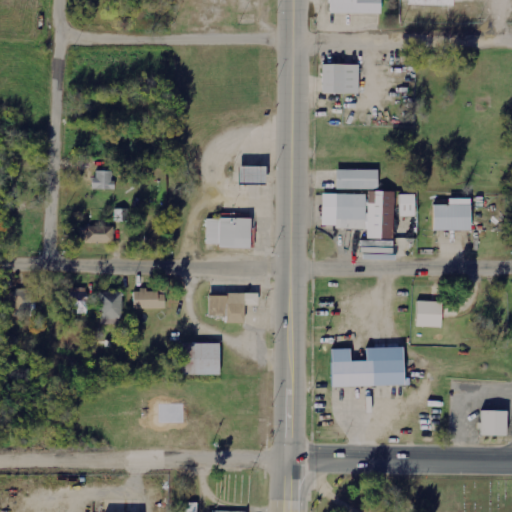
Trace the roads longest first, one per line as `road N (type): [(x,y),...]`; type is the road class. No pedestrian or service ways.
road 1 (primary): [(287,511),(293,0)]
road 2 (residential): [(511,265),(50,266)]
road 3 (residential): [(511,37),(58,39)]
road 4 (residential): [(288,459),(0,459)]
road 5 (residential): [(50,266),(59,0)]
road 6 (secondary): [(511,460),(288,459)]
